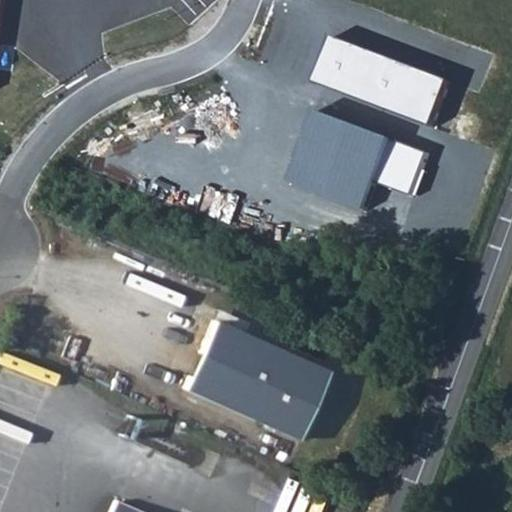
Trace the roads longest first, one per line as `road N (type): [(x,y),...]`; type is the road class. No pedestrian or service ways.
road 1 (unclassified): [(0,238),(32,166),(72,112),(193,59),(224,36),(247,0)]
road 2 (secondary): [(511,230),(406,511)]
